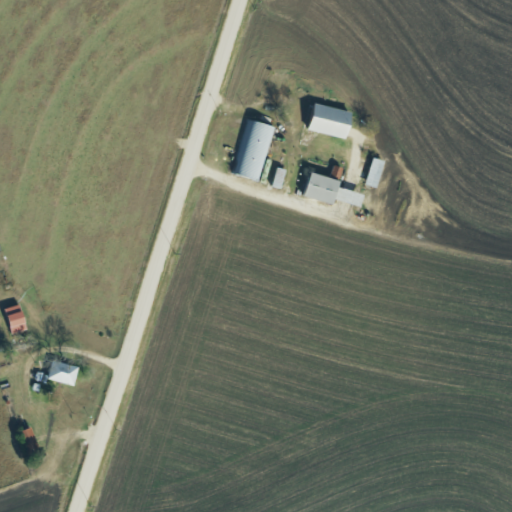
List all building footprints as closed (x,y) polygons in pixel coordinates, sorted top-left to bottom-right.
[(352,111),(314,102),(308,129),(345,138),(352,111)] [(259,180),(272,125),(246,119),(232,173),(259,180)] [(338,186),(340,180),(310,171),(303,195),(332,204),(334,199),(360,206),(363,194),(338,186)] [(27,329),(19,303),(4,308),(12,333),(27,329)] [(73,385),(78,366),(53,360),(48,379),(73,385)] [(37,444),(31,426),(20,430),(27,448),(37,444)]
